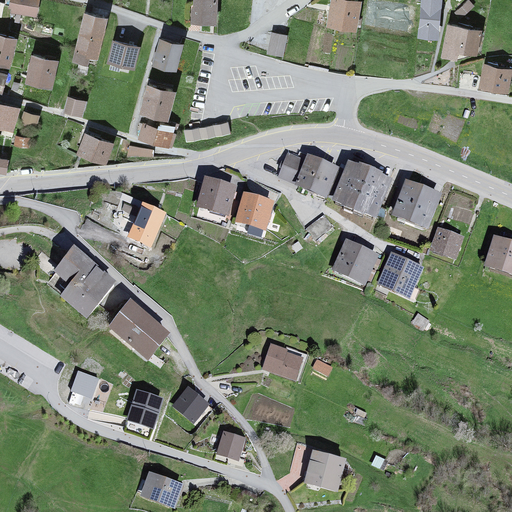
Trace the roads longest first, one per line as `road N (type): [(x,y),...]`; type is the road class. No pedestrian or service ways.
road 1 (tertiary): [(343,132),(291,136),(198,161),(0,183)]
road 2 (residential): [(343,132),(341,83),(75,0)]
road 3 (tertiary): [(511,197),(343,132)]
